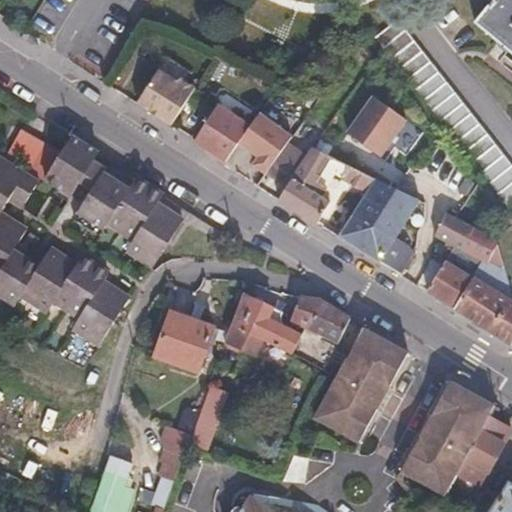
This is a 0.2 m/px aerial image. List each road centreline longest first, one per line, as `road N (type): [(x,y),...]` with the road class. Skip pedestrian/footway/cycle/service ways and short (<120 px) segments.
road 1 (residential): [(74,511),(127,325),(170,264),(297,280),(351,274)]
road 2 (residential): [(455,342),(361,506),(218,468),(203,511)]
road 3 (tertiary): [(41,82),(351,274)]
road 4 (tertiary): [(351,274),(455,342)]
